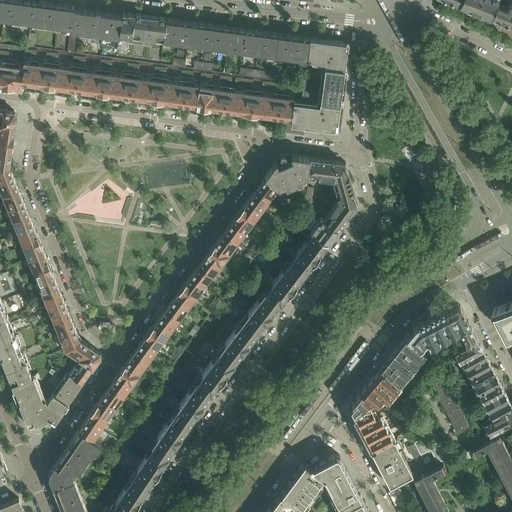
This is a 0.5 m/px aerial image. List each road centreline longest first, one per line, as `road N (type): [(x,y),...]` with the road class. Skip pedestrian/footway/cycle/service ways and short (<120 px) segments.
road 1 (residential): [(357,152),(374,205),(149,511)]
road 2 (residential): [(491,226),(379,295),(214,511)]
road 3 (residential): [(116,353),(87,325),(29,179),(39,103)]
road 4 (residential): [(116,353),(269,143)]
road 5 (residential): [(510,217),(406,32),(386,18)]
road 6 (residential): [(386,18),(387,42),(491,226)]
road 7 (residential): [(269,143),(253,132),(39,103)]
road 8 (residential): [(319,422),(392,328),(464,279)]
road 9 (residential): [(371,22),(197,0)]
road 10 (residential): [(27,461),(56,440),(116,353)]
road 11 (residential): [(371,22),(362,45),(357,152)]
